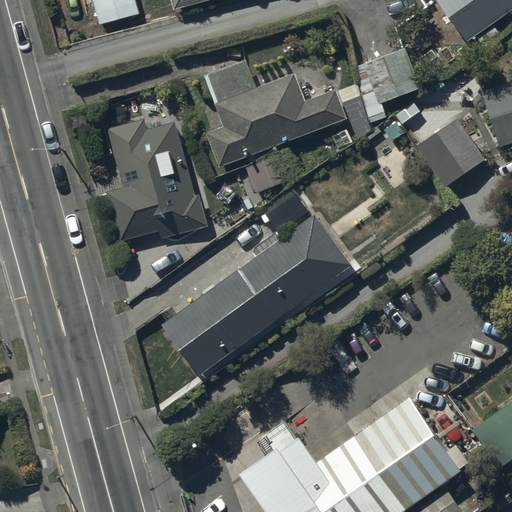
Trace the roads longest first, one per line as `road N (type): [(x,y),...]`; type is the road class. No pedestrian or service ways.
road 1 (secondary): [(114,511),(41,241)]
road 2 (secondary): [(41,241),(0,92)]
